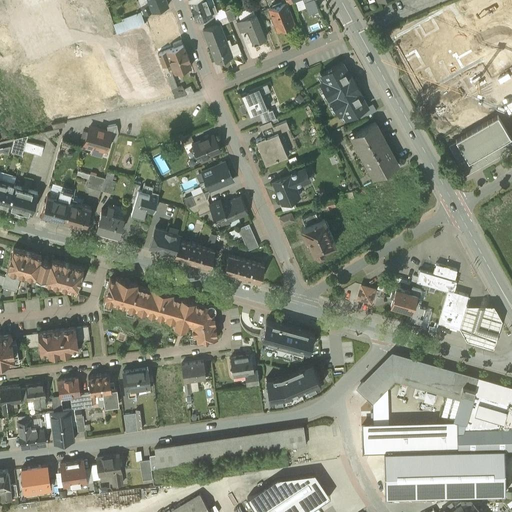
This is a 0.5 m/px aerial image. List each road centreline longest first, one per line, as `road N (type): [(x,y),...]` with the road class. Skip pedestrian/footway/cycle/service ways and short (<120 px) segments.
road 1 (residential): [(0,460),(292,418),(335,398)]
road 2 (residential): [(0,373),(225,343),(216,285)]
road 3 (secondary): [(341,0),(456,210)]
road 4 (residential): [(299,308),(212,87)]
road 5 (residential): [(216,285),(0,222)]
road 6 (residential): [(456,210),(299,308)]
road 7 (residential): [(212,87),(335,35)]
road 8 (residential): [(388,334),(511,367)]
road 9 (residential): [(335,398),(347,444),(381,511)]
